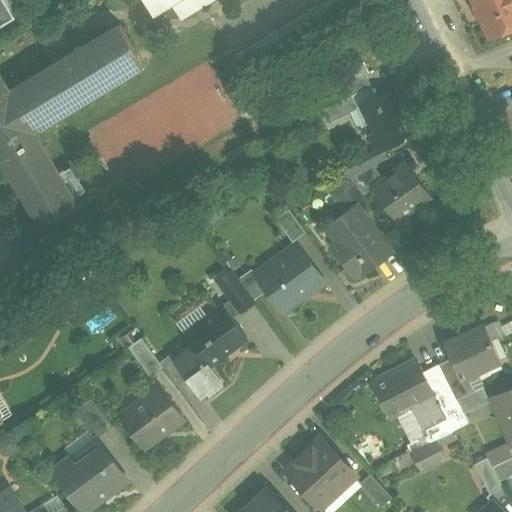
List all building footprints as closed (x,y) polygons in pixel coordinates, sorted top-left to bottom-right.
[(9,0),(0,0),(0,159),(3,157),(44,224),(79,203),(36,130),(146,64),(122,24),(12,91),(0,71),(0,24),(18,14),(9,0)] [(152,0),(157,6),(167,0),(175,0),(184,16),(210,0),(152,0)] [(368,0),(326,0),(234,53),(246,75),(371,3),(368,0)] [(511,0),(476,0),(492,36),(502,32),(507,34),(511,32),(511,0)] [(340,70),(345,82),(366,73),(360,61),(340,70)] [(368,78),(348,87),(353,97),(373,87),(368,78)] [(395,90),(364,104),(376,130),(371,133),(379,150),(414,133),(406,116),(404,116),(394,92),(396,91),(395,90)] [(353,97),(324,111),(330,122),(358,109),(353,97)] [(343,177),(384,160),(380,152),(340,169),(343,177)] [(386,179),(375,186),(376,188),(399,222),(414,211),(411,207),(430,194),(409,163),(386,179)] [(376,165),(353,177),(357,182),(366,195),(376,188),(375,186),(386,179),(376,165)] [(366,195),(357,182),(345,191),(356,206),(357,205),(365,216),(375,208),(366,195)] [(365,216),(357,205),(356,206),(334,222),(345,237),(333,247),(356,279),(365,273),(366,275),(393,254),(365,216)] [(306,232),(290,210),(277,220),(293,242),(306,232)] [(298,244),(282,256),(285,260),(261,278),(258,274),(256,275),(284,312),(300,300),(298,298),(322,281),(323,283),(325,281),(298,244)] [(256,303),(232,271),(219,280),(242,312),(256,303)] [(80,283),(58,311),(71,320),(92,293),(80,283)] [(225,305),(187,334),(196,346),(210,366),(212,365),(249,337),(225,305)] [(486,325),(447,343),(456,362),(463,378),(464,377),(502,360),(486,325)] [(161,362),(144,337),(130,347),(153,378),(166,368),(161,362)] [(210,366),(196,346),(178,359),(177,359),(190,377),(203,394),(209,389),(212,392),(223,384),(221,380),(222,379),(212,365),(210,366)] [(190,377),(177,359),(178,359),(174,353),(161,362),(166,368),(179,385),(190,377)] [(419,360),(375,382),(393,416),(406,409),(413,405),(421,420),(444,408),(427,375),(419,360)] [(463,378),(456,362),(443,368),(459,399),(471,393),(464,377),(463,378)] [(442,367),(427,375),(444,408),(459,400),(459,399),(443,368),(442,367)] [(162,385),(145,398),(147,400),(125,416),(123,414),(122,415),(146,448),(186,418),(162,385)] [(471,393),(459,399),(459,400),(466,413),(491,402),(485,387),(471,393)] [(511,389),(495,398),(496,398),(511,432),(511,443),(508,445),(509,446),(511,444),(511,389)] [(114,426),(93,397),(76,410),(97,440),(98,439),(114,426)] [(444,408),(421,420),(413,405),(406,409),(421,438),(409,445),(413,452),(438,439),(471,422),(466,413),(459,400),(444,408)] [(358,475),(323,437),(305,453),(341,491),(358,475)] [(128,480),(98,439),(97,440),(98,442),(74,460),(72,458),(55,470),(86,511),(128,480)] [(438,439),(413,452),(422,471),(448,458),(438,439)] [(341,491),(305,453),(288,469),(324,507),(341,491)] [(494,466),(489,457),(476,464),(492,494),(503,484),(502,480),(494,466)] [(511,457),(494,466),(502,480),(511,475),(511,457)] [(394,497),(372,473),(361,483),(383,506),(394,497)] [(292,511),(268,487),(241,511),(292,511)] [(19,511),(12,500),(3,506),(6,511),(19,511)] [(505,511),(494,501),(481,511),(505,511)]
